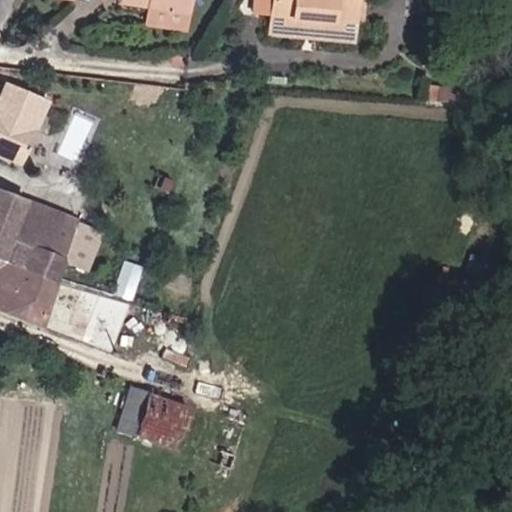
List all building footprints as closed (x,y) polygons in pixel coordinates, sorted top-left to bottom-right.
[(126,0),(125,4),(159,13),(161,0),(126,0)] [(161,0),(159,13),(194,22),(199,0),(161,0)] [(348,40),(352,0),(270,0),(266,32),(348,40)] [(477,23),(458,22),(457,34),(476,37),(477,23)] [(38,113),(7,85),(0,95),(0,160),(9,168),(28,141),(23,135),(29,126),(38,113)] [(0,299),(36,312),(107,339),(122,299),(45,271),(52,251),(87,264),(100,225),(0,190),(0,299)] [(145,388),(132,428),(231,461),(245,422),(145,388)] [(93,425),(98,395),(77,391),(73,422),(93,425)]
